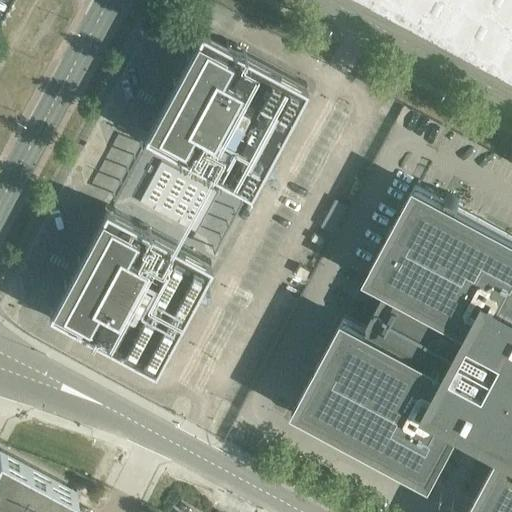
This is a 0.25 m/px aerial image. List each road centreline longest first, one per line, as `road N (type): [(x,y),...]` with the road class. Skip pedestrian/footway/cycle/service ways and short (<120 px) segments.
road 1 (tertiary): [(0,202),(110,0)]
road 2 (unclassified): [(324,0),(511,100)]
road 3 (unclassified): [(299,511),(127,418)]
road 4 (unclassified): [(127,418),(0,341)]
road 5 (unclassified): [(0,384),(112,423),(127,418)]
